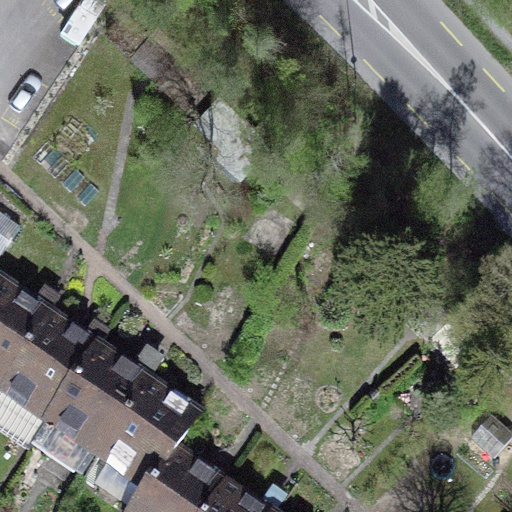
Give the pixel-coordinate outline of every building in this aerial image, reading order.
[(0,213),(0,258),(21,228),(0,213)] [(0,385),(47,316),(58,300),(44,291),(33,307),(0,284),(0,385)] [(0,385),(0,388),(49,421),(97,350),(108,335),(93,325),(83,340),(47,316),(0,385)] [(49,421),(99,455),(147,384),(159,367),(143,356),(131,373),(97,350),(49,421)] [(99,455),(149,489),(174,453),(198,418),(147,384),(99,455)] [(206,511),(224,487),(174,453),(149,489),(133,511),(206,511)] [(258,510),(224,487),(206,511),(279,511),(286,504),(270,493),(258,510)]
